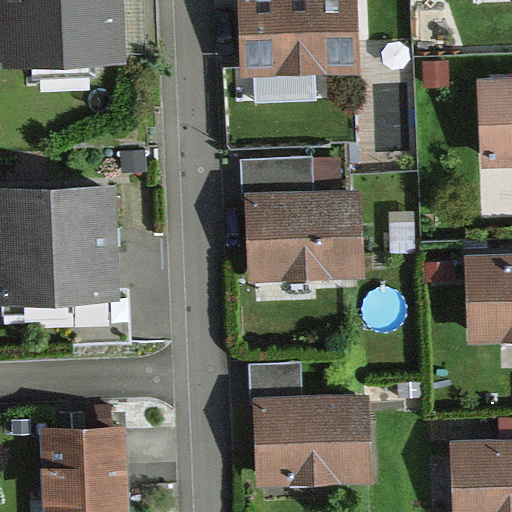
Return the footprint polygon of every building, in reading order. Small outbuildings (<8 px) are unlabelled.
[(126,0),(7,0),(9,60),(127,57),(126,0)] [(364,0),(245,0),(247,62),(366,59),(364,0)] [(511,71),(490,72),(493,160),(511,159),(511,71)] [(120,182),(0,185),(0,292),(123,289),(120,182)] [(372,184),(253,188),(255,270),(374,267),(372,184)] [(511,244),(475,246),(478,334),(511,332),(511,244)] [(379,388),(266,391),(268,478),(381,476),(379,388)] [(132,511),(130,420),(49,422),(51,511),(132,511)] [(511,511),(511,433),(461,436),(463,511),(511,511)]
